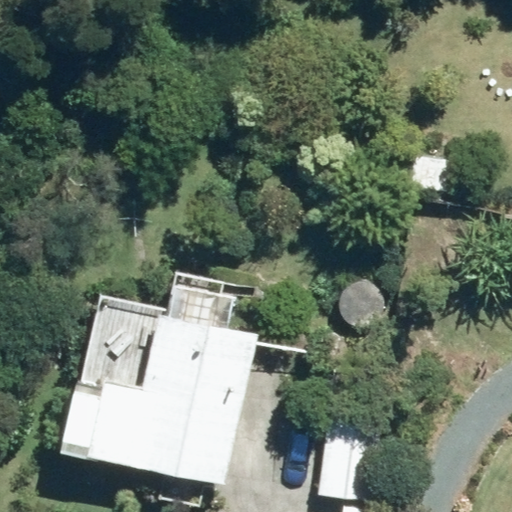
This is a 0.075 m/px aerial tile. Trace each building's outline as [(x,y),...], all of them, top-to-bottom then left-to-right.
[(409,185),(450,189),(453,161),(412,157),(409,185)] [(435,242),(441,206),(421,203),(415,238),(435,242)] [(228,481),(260,335),(160,314),(145,386),(111,378),(108,388),(77,381),(63,446),(228,481)] [(117,351),(129,351),(138,343),(137,332),(129,323),(118,323),(109,332),(109,344),(117,351)] [(331,415),(322,492),(375,498),(384,421),(331,415)]
